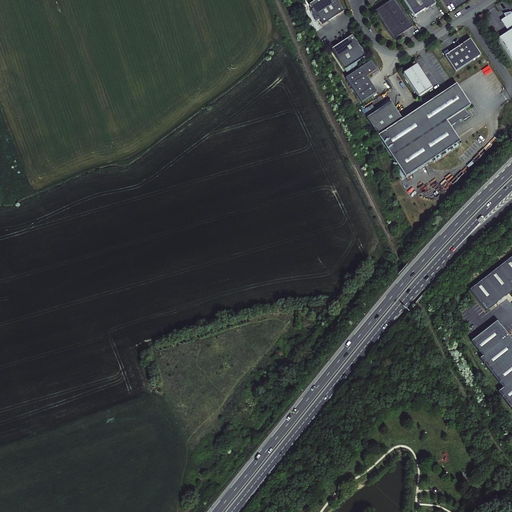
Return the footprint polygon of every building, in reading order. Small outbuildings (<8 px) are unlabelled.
[(315,0),(309,4),(313,10),(312,10),(317,21),(319,20),(323,25),(343,11),(340,5),(341,5),(338,0),(315,0)] [(412,27),(393,0),(391,0),(374,12),(392,40),(412,27)] [(432,0),(403,0),(414,16),(425,9),(425,10),(435,4),(432,0)] [(511,14),(501,21),(509,33),(498,40),(511,59),(511,14)] [(486,21),(482,15),(478,18),(482,24),(486,21)] [(355,39),(352,34),(331,48),(344,68),(365,54),(362,49),(362,48),(359,44),(356,38),(355,39)] [(470,40),(445,57),(455,73),(481,56),(470,40)] [(377,69),(370,60),(345,77),(362,101),(376,91),(366,76),(377,69)] [(431,86),(416,63),(402,72),(417,95),(431,86)] [(389,101),(366,117),(405,176),(459,141),(450,126),(468,115),(464,108),(470,104),(456,83),(402,119),(389,101)] [(511,254),(468,288),(485,310),(511,289),(511,254)] [(511,340),(497,321),(471,342),(483,357),(480,359),(503,388),(498,392),(511,409),(511,340)]
